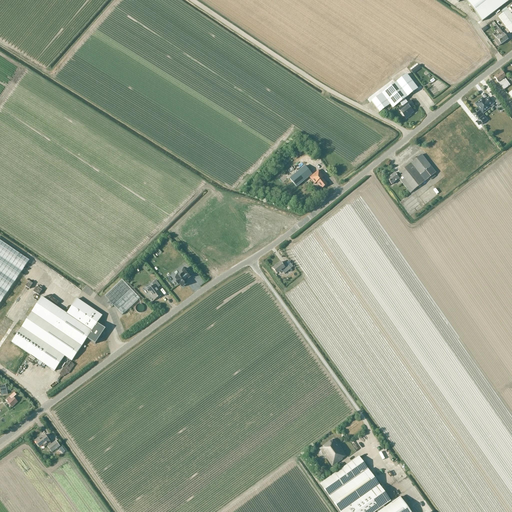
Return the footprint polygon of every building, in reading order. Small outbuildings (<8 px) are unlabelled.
[(456,0),(459,2),(461,0),(465,0),(481,20),(506,0),(456,0)] [(511,15),(510,12),(511,10),(508,6),(501,11),(503,13),(498,17),(511,34),(511,32),(511,15)] [(500,36),(494,41),(499,46),(508,40),(499,28),(496,31),(500,36)] [(501,86),(504,90),(510,86),(507,81),(505,78),(506,77),(502,71),(494,78),(501,86)] [(418,89),(407,74),(371,102),(378,110),(380,112),(385,108),(387,111),(392,107),(393,108),(400,103),(405,99),(418,89)] [(482,99),(476,104),(483,113),(489,108),(489,107),(493,103),(489,98),(484,102),(482,99)] [(407,103),(405,99),(400,103),(402,106),(398,109),(406,119),(413,115),(412,114),(414,112),(409,108),(413,105),(410,101),(407,103)] [(436,173),(422,155),(416,159),(415,157),(412,160),(413,161),(396,175),(395,173),(387,179),(391,185),(399,179),(410,193),(430,178),(431,180),(435,177),(434,175),(436,173)] [(305,166),(289,179),(297,188),(312,175),(305,166)] [(315,184),(317,183),(322,189),(327,185),(323,180),(325,178),(324,177),(319,170),(309,178),(315,184)] [(0,303),(29,261),(0,240),(0,303)] [(273,269),(277,274),(282,271),(284,274),(291,269),(286,262),(283,265),(281,262),(273,269)] [(178,285),(179,284),(182,287),(187,283),(183,278),(185,276),(187,279),(192,276),(186,268),(182,272),(183,273),(181,275),(180,274),(175,278),(177,280),(176,281),(178,285)] [(107,303),(112,308),(114,306),(122,315),(140,299),(122,280),(105,296),(109,301),(107,303)] [(146,291),(153,300),(154,301),(162,295),(158,288),(160,286),(156,281),(152,283),(154,285),(146,291)] [(37,364),(40,366),(42,363),(54,371),(65,357),(72,361),(87,339),(95,344),(99,338),(101,340),(104,337),(101,335),(105,329),(97,324),(102,316),(77,299),(67,314),(42,297),(12,343),(39,361),(37,364)] [(7,402),(12,408),(18,402),(13,397),(11,398),(9,396),(6,400),(7,402)] [(39,438),(35,441),(40,448),(43,446),(44,447),(47,445),(49,446),(47,447),(52,453),(60,447),(56,441),(51,444),(50,443),(45,436),(40,440),(39,438)] [(342,460),(342,459),(346,456),(333,439),(319,449),(332,467),(342,460)] [(328,478),(320,484),(340,511),(410,511),(400,497),(385,508),(383,506),(390,501),(368,469),(370,468),(365,462),(363,463),(359,457),(328,478)]
